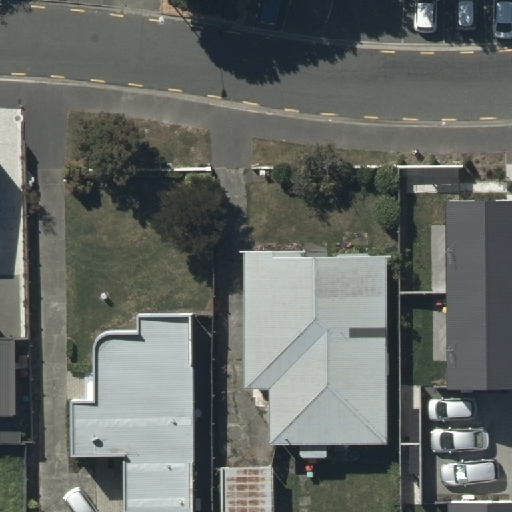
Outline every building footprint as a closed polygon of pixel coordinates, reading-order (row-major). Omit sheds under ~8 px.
[(511,199),(445,200),(446,390),(511,389),(511,199)] [(389,256),(244,255),(243,398),(269,399),(269,453),(388,454),(389,256)] [(93,397),(73,397),(74,467),(124,466),(125,511),(194,511),(190,313),(135,314),(136,336),(92,337),(93,397)] [(0,415),(15,415),(14,339),(0,338),(0,415)] [(220,468),(220,511),(272,511),(272,468),(220,468)] [(511,511),(511,502),(448,504),(447,511),(511,511)]
